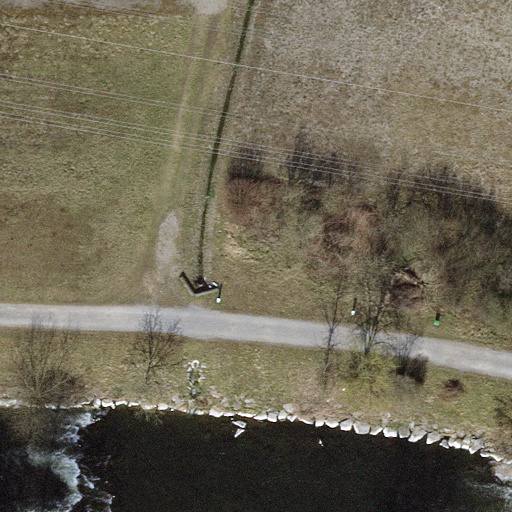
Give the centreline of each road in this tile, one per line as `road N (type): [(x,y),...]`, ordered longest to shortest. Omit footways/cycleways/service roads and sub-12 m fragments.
road 1 (track): [(511,371),(306,332),(0,312)]
road 2 (track): [(219,0),(187,163),(170,320)]
